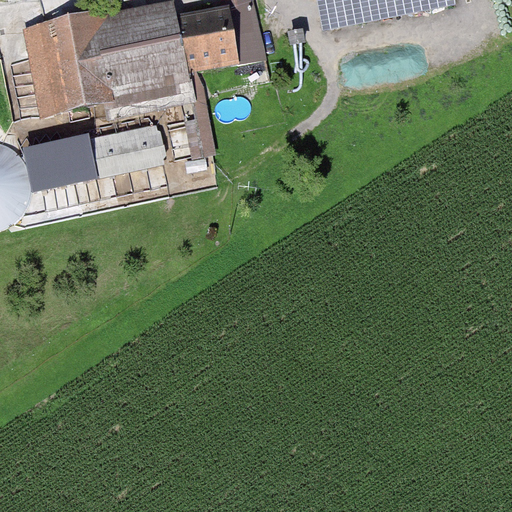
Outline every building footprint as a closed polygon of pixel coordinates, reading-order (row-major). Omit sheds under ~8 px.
[(231,0),(241,57),(280,50),(270,0),(231,0)] [(458,0),(319,0),(325,36),(461,12),(458,0)] [(31,33),(47,126),(198,100),(181,6),(31,33)] [(197,83),(244,75),(233,9),(185,18),(197,83)] [(102,145),(68,151),(74,185),(108,179),(102,145)] [(0,233),(10,229),(21,218),(28,205),(30,191),(27,177),(21,165),(11,155),(0,149),(0,233)]
